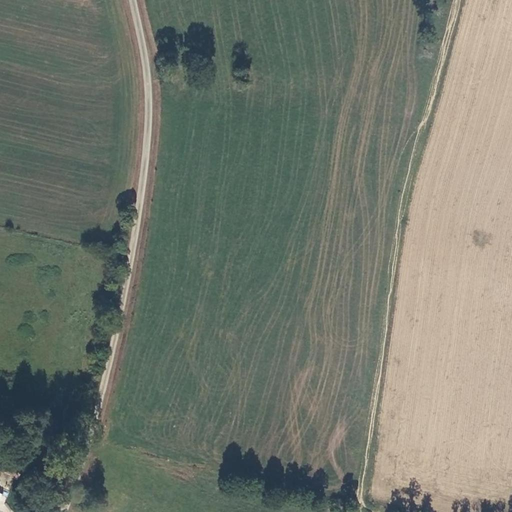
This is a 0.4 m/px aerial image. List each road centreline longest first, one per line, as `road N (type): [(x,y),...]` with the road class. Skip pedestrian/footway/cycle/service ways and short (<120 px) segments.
road 1 (unclassified): [(133,0),(148,71),(147,172),(131,274),(64,511)]
road 2 (track): [(488,0),(423,129)]
